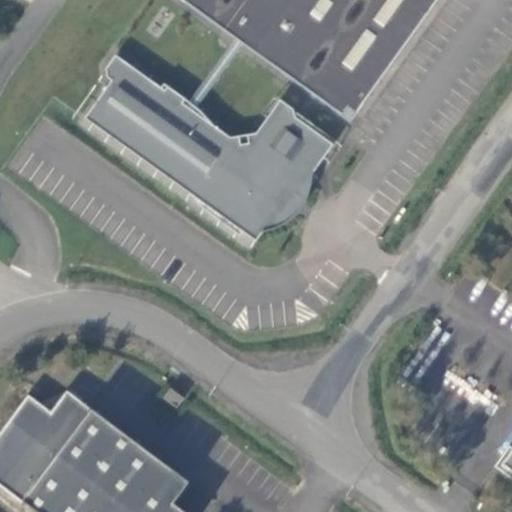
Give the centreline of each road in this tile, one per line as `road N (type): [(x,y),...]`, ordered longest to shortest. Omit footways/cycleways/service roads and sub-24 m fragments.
road 1 (unclassified): [(288,420),(511,125)]
road 2 (unclassified): [(288,420),(149,322),(117,309),(35,314),(0,333)]
road 3 (unclassified): [(420,511),(288,420)]
